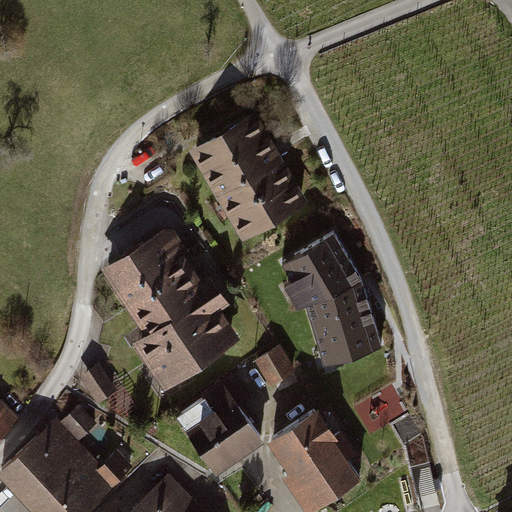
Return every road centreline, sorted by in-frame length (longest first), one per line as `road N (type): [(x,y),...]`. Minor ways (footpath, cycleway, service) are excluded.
road 1 (residential): [(285,58),(165,112),(117,156),(100,203),(72,360),(0,454)]
road 2 (residential): [(285,58),(386,242),(463,511)]
road 3 (residential): [(427,0),(285,58)]
